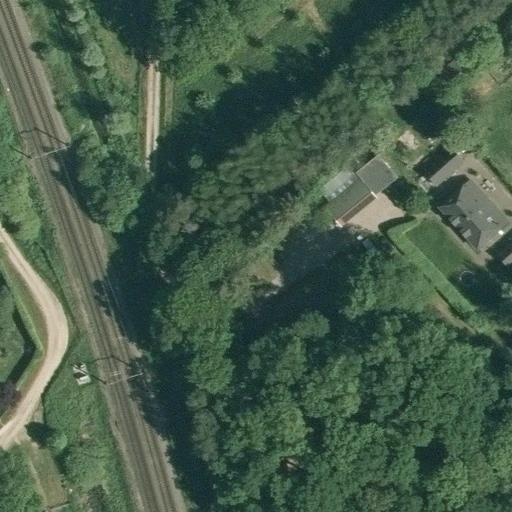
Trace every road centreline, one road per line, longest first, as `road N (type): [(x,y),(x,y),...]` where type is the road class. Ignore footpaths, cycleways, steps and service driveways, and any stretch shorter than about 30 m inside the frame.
road 1 (track): [(188,297),(164,273),(152,239),(156,0)]
road 2 (track): [(188,297),(209,304),(267,511)]
road 3 (track): [(0,435),(35,390),(50,348),(40,296),(0,234)]
